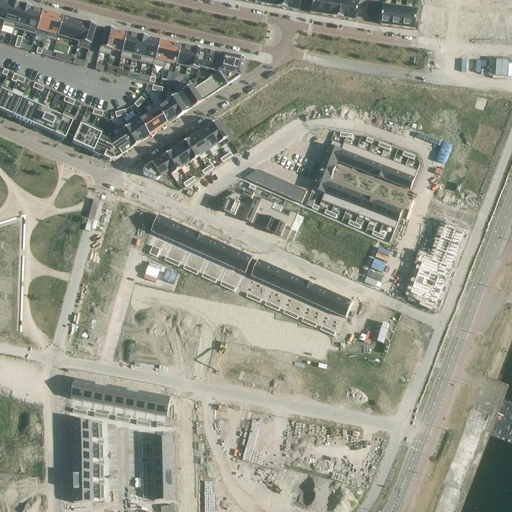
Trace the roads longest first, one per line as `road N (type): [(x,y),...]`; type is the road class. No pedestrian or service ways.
road 1 (tertiary): [(390,511),(511,201)]
road 2 (residential): [(194,216),(219,184),(299,130),(332,121),(426,157),(414,203)]
road 3 (unknown): [(270,68),(503,158)]
road 4 (residential): [(56,0),(284,53)]
road 5 (residential): [(284,53),(511,86)]
road 6 (residential): [(185,386),(400,426)]
road 7 (residential): [(284,53),(105,177)]
road 8 (residential): [(377,296),(194,216)]
road 9 (residential): [(105,177),(53,360)]
road 10 (residential): [(511,55),(358,36)]
road 11 (residential): [(53,360),(58,511)]
road 12 (residential): [(53,360),(185,386)]
road 13 (residential): [(185,386),(186,511)]
